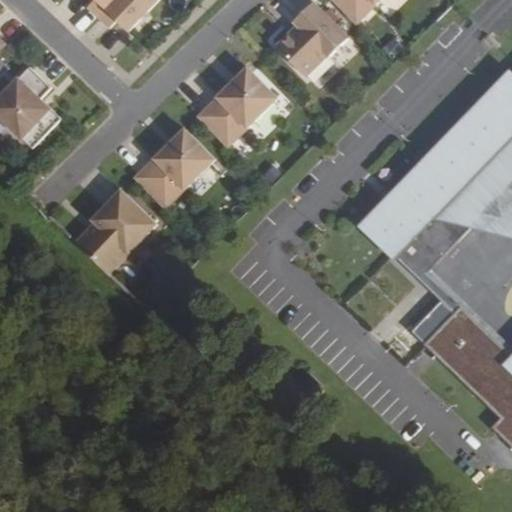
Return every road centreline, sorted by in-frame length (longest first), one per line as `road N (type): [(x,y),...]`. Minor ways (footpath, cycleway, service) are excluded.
road 1 (residential): [(18,0),(137,113)]
road 2 (residential): [(254,0),(137,113)]
road 3 (residential): [(137,113),(51,199)]
